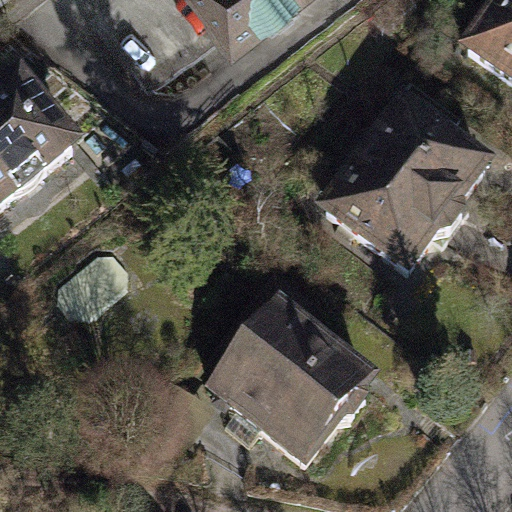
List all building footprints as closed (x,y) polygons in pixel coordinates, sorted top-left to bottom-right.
[(143,91),(225,28),(202,0),(140,0),(97,33),(143,91)] [(202,0),(225,28),(235,40),(284,0),(202,0)] [(511,0),(500,0),(464,54),(511,86),(511,0)] [(10,73),(0,80),(0,227),(82,159),(10,73)] [(508,173),(410,93),(315,207),(412,287),(448,244),(458,252),(483,221),(474,213),(508,173)] [(403,418),(291,318),(269,342),(255,330),(225,364),(239,375),(212,405),(314,496),(363,441),(373,451),(403,418)]
